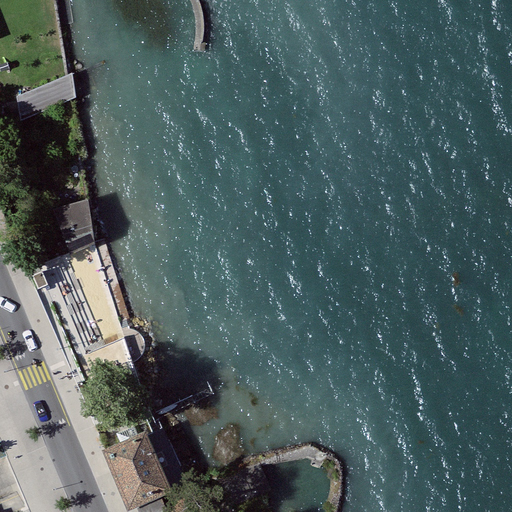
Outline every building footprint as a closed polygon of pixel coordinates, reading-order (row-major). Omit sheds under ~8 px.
[(72,74),(17,97),(21,121),(76,98),(72,74)] [(93,244),(88,203),(59,212),(73,252),(93,244)] [(45,270),(31,276),(36,289),(50,283),(45,270)] [(106,346),(87,354),(113,420),(144,408),(158,402),(131,336),(116,343),(106,346)] [(103,450),(129,511),(136,508),(161,498),(173,493),(147,432),(103,450)] [(161,498),(136,508),(138,511),(166,511),(167,511),(161,498)]
